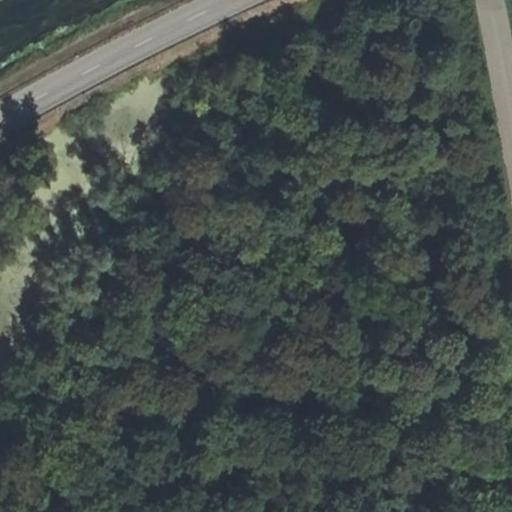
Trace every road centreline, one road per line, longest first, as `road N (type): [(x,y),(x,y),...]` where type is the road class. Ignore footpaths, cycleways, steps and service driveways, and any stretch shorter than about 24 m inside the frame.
road 1 (tertiary): [(244,0),(0,124)]
road 2 (unclassified): [(487,0),(511,126)]
